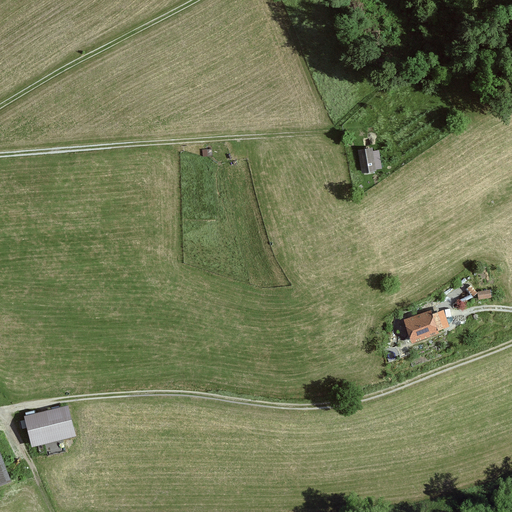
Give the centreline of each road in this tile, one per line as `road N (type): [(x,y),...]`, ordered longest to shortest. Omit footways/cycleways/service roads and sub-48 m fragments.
road 1 (track): [(0,410),(146,389),(310,403),(367,394),(511,337)]
road 2 (track): [(0,154),(352,130)]
road 3 (track): [(186,0),(0,109)]
